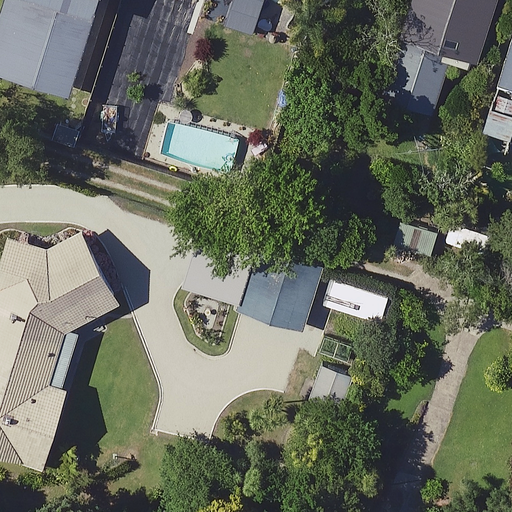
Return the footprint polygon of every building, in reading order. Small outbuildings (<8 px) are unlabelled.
[(102,21),(33,0),(17,0),(0,56),(0,71),(79,96),(102,21)] [(33,0),(102,21),(108,0),(33,0)] [(414,0),(404,29),(380,93),(458,123),(504,0),(414,0)] [(511,44),(500,83),(511,87),(511,44)] [(246,146),(191,123),(178,153),(234,177),(246,146)] [(476,231),(407,216),(400,248),(468,264),(476,231)] [(21,238),(0,299),(0,457),(52,475),(90,363),(63,353),(70,332),(128,307),(92,226),(58,245),(21,238)] [(328,267),(260,248),(243,311),(311,329),(328,267)] [(351,370),(319,358),(302,406),(334,417),(351,370)]
